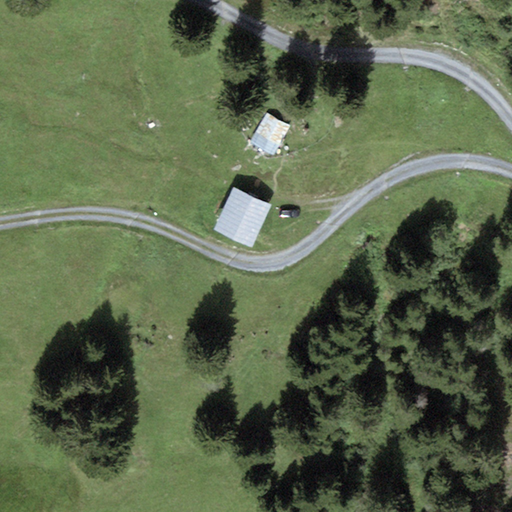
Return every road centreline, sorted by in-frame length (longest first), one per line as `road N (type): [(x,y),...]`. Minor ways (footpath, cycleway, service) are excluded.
road 1 (track): [(0,222),(79,212),(126,218),(249,264),(277,265),(416,168),(450,161),(511,170)]
road 2 (track): [(511,112),(478,76),(321,50),(195,0)]
